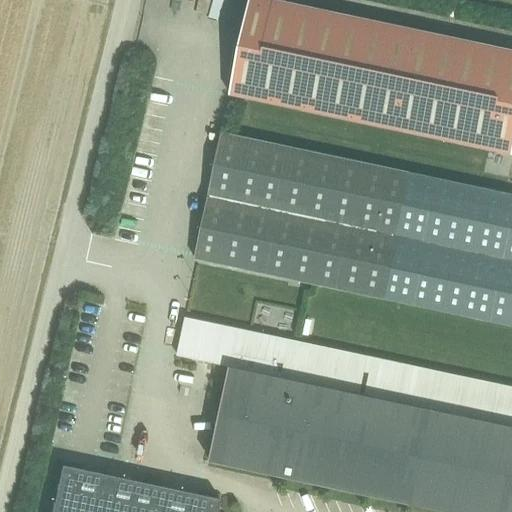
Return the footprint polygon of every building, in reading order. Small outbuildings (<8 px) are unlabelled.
[(190,0),(189,7),(199,9),(200,0),(190,0)] [(249,0),(229,95),(511,154),(511,50),(272,0),(249,0)] [(383,299),(511,325),(511,194),(226,134),(199,257),(383,299)] [(511,511),(511,387),(226,327),(185,318),(177,356),(230,367),(210,461),(450,511),(511,511)] [(216,511),(219,499),(61,466),(51,511),(216,511)]
